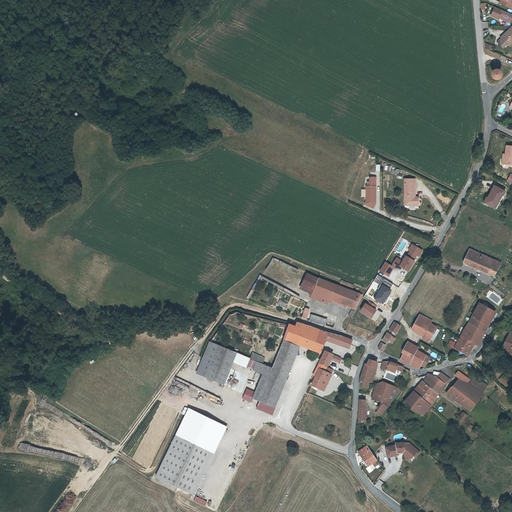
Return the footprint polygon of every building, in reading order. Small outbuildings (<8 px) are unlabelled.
[(500,0),(499,3),(511,9),(511,7),(511,3),(511,0),(500,0)] [(510,22),(511,16),(511,14),(495,7),(491,16),(499,19),(499,17),(510,22)] [(511,26),(500,38),(502,39),(507,45),(511,39),(511,26)] [(502,39),(498,43),(503,49),(507,45),(502,39)] [(496,82),(498,80),(499,77),(499,74),(497,72),(495,71),(492,71),(489,73),(488,75),(488,78),(490,81),(493,82),(496,82)] [(504,154),(503,159),(505,159),(505,164),(511,165),(511,146),(507,146),(506,154),(504,154)] [(405,180),(404,203),(409,203),(409,207),(418,207),(418,198),(413,198),(413,196),(415,196),(415,181),(405,180)] [(484,202),(495,208),(501,194),(503,195),(505,190),(493,184),(489,193),(491,194),(489,198),(486,197),(484,202)] [(458,252),(463,255),(467,247),(462,245),(458,252)] [(402,267),(410,272),(416,263),(415,262),(418,257),(420,258),(424,252),(414,246),(410,252),(412,253),(409,258),(407,257),(404,263),(402,267)] [(495,276),(502,263),(499,262),(499,260),(498,259),(497,261),(470,249),(464,263),(495,276)] [(398,259),(394,265),(396,266),(402,270),(404,268),(402,267),(404,263),(398,259)] [(386,263),(381,272),(390,277),(396,266),(394,265),(393,267),(386,263)] [(319,279),(308,274),(302,287),(314,292),(319,279)] [(327,305),(329,301),(332,294),(357,305),(359,300),(361,301),(363,296),(352,292),(339,287),(320,279),(319,279),(314,292),(311,298),(327,305)] [(353,289),(354,285),(342,280),(340,284),(353,289)] [(354,311),(357,305),(332,294),(329,301),(354,311)] [(279,299),(277,305),(286,308),(288,303),(279,299)] [(484,325),(492,309),(480,302),(472,317),(484,325)] [(496,312),(492,309),(484,325),(488,327),(496,312)] [(310,313),(308,320),(325,325),(327,319),(310,313)] [(412,329),(417,332),(419,330),(425,334),(431,324),(432,322),(433,320),(420,314),(412,329)] [(482,329),(484,325),(472,317),(470,321),(482,329)] [(397,333),(402,325),(395,321),(390,329),(397,333)] [(479,335),(482,329),(470,321),(467,327),(479,335)] [(285,340),(298,345),(301,346),(322,353),(323,350),(325,345),(316,342),(321,330),(317,329),(303,325),(299,324),(297,328),(291,326),(285,340)] [(437,329),(431,324),(425,334),(424,336),(422,339),(429,343),(437,329)] [(475,342),(479,335),(467,327),(463,334),(475,342)] [(507,348),(511,350),(511,329),(511,330),(503,347),(507,348)] [(325,345),(327,339),(328,336),(330,336),(331,333),(321,330),(316,342),(325,345)] [(388,332),(384,341),(388,343),(392,334),(388,332)] [(339,335),(331,333),(330,336),(328,336),(327,339),(341,343),(342,340),(337,338),(339,335)] [(470,354),(476,342),(475,342),(463,334),(456,347),(469,355),(470,354)] [(342,340),(341,343),(340,344),(350,349),(353,341),(344,337),(339,335),(337,338),(342,340)] [(298,345),(285,340),(271,369),(260,364),(255,362),(252,368),(252,369),(263,375),(253,399),(259,402),(256,409),(268,415),(283,380),(298,345)] [(403,352),(405,353),(413,357),(416,350),(413,348),(415,344),(408,341),(403,352)] [(205,377),(213,359),(231,367),(234,362),(245,367),(246,365),(252,368),(255,362),(260,364),(263,358),(251,353),(248,359),(219,346),(210,342),(197,373),(205,377)] [(271,416),(301,346),(298,345),(283,380),(268,415),(271,416)] [(511,356),(511,350),(507,348),(503,347),(501,351),(511,356)] [(402,360),(420,369),(427,355),(416,350),(413,357),(405,353),(402,360)] [(321,362),(328,365),(333,355),(327,352),(321,362)] [(431,358),(427,355),(420,369),(426,367),(431,358)] [(224,385),(231,367),(213,359),(205,377),(224,385)] [(376,366),(376,361),(370,359),(367,364),(366,364),(362,378),(362,379),(361,386),(368,388),(370,380),(374,366),(376,366)] [(313,379),(316,380),(322,369),(325,371),(327,367),(328,365),(321,362),(313,379)] [(391,362),(389,369),(397,372),(398,368),(399,364),(391,362)] [(328,366),(328,365),(327,367),(325,371),(322,369),(316,380),(313,385),(320,388),(326,375),(330,378),(332,374),(331,374),(333,370),(327,367),(328,366)] [(429,375),(430,376),(445,387),(447,382),(451,379),(444,373),(440,379),(438,377),(435,375),(429,373),(428,374),(429,375)] [(330,378),(326,375),(320,388),(324,391),(330,378)] [(510,388),(511,385),(511,382),(503,375),(499,379),(510,388)] [(438,392),(440,394),(445,387),(430,376),(426,382),(438,392)] [(476,377),(470,384),(483,394),(489,387),(476,377)] [(454,387),(453,386),(448,393),(472,412),(484,395),(483,394),(470,384),(469,383),(460,378),(454,387)] [(429,404),(438,392),(426,382),(424,381),(415,392),(429,404)] [(374,396),(385,401),(390,403),(395,395),(397,395),(398,393),(396,392),(398,387),(385,382),(379,383),(374,396)] [(422,413),(429,404),(415,392),(406,404),(424,419),(426,416),(422,413)] [(432,406),(440,394),(438,392),(429,404),(432,406)] [(382,414),(388,406),(384,403),(378,411),(382,414)] [(432,406),(429,404),(422,413),(426,416),(432,406)] [(219,429),(221,425),(211,420),(188,408),(153,475),(174,486),(187,493),(192,495),(224,431),(219,429)] [(468,415),(464,413),(459,419),(463,423),(468,415)] [(388,426),(386,432),(391,434),(394,429),(388,426)] [(387,447),(390,458),(400,455),(399,453),(403,453),(407,455),(410,458),(412,458),(415,455),(415,453),(414,452),(416,450),(415,448),(410,444),(405,444),(405,443),(397,443),(397,445),(387,447)] [(362,457),(363,463),(367,461),(372,470),(376,468),(377,467),(377,466),(379,464),(375,455),(374,455),(371,451),(362,457)] [(193,501),(204,506),(207,501),(195,496),(193,501)]
